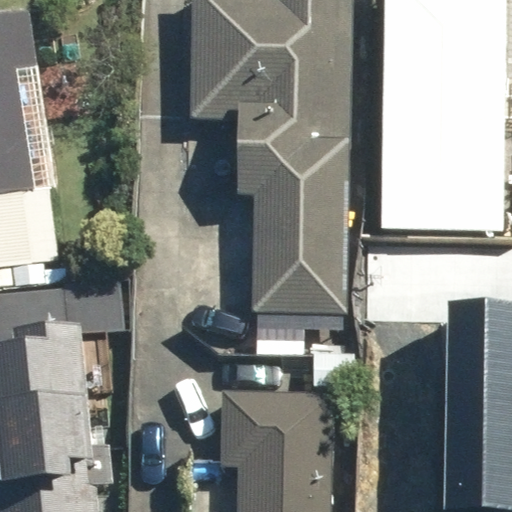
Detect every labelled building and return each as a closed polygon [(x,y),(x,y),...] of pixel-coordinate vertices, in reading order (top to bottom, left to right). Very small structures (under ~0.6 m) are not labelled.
[(351,322),(355,0),(194,0),(193,130),(245,130),(244,205),(259,205),(258,321),(351,322)] [(34,17),(0,21),(0,276),(67,267),(56,193),(60,193),(34,17)] [(511,375),(511,114),(441,114),(437,374),(511,375)] [(0,360),(0,511),(99,511),(84,336),(18,342),(19,358),(0,360)] [(446,474),(447,398),(374,397),(373,474),(446,474)] [(335,511),(338,402),(228,400),(226,477),(243,477),(241,511),(335,511)]
